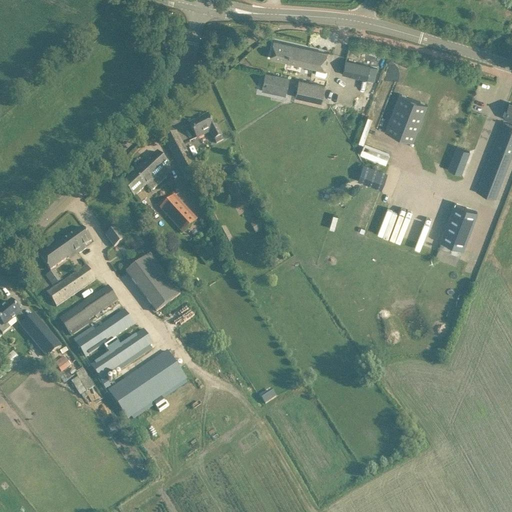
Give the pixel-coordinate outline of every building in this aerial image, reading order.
[(323,69),(326,52),(273,40),(270,57),(323,69)] [(367,79),(370,65),(345,60),(342,74),(367,79)] [(265,73),(263,86),(280,89),(279,94),(285,95),(285,90),(288,78),(265,73)] [(321,102),(325,86),(299,80),(295,96),(321,102)] [(427,104),(399,93),(385,131),(413,141),(427,104)] [(511,124),(503,121),(477,191),(496,198),(511,154),(511,104),(509,103),(506,113),(504,116),(511,119),(511,124)] [(216,126),(214,127),(207,115),(190,124),(197,139),(209,132),(214,141),(216,144),(223,140),(221,137),(222,137),(216,126)] [(364,143),(371,116),(364,115),(358,142),(364,143)] [(187,181),(198,175),(176,132),(163,138),(175,161),(187,181)] [(355,150),(382,160),(385,155),(389,156),(391,151),(364,141),(362,147),(357,145),(355,150)] [(150,192),(170,174),(165,169),(169,165),(164,160),(157,153),(121,186),(133,198),(145,187),(150,192)] [(357,180),(380,189),(386,175),(362,167),(357,180)] [(401,184),(395,181),(376,233),(388,237),(399,208),(393,206),(401,184)] [(238,209),(250,203),(239,183),(227,189),(238,209)] [(173,196),(159,208),(183,234),(196,221),(173,196)] [(454,202),(439,239),(462,248),(477,211),(454,202)] [(395,241),(424,251),(435,219),(405,210),(395,241)] [(256,236),(266,232),(262,221),(251,225),(256,236)] [(434,251),(443,226),(437,224),(428,249),(434,251)] [(113,248),(125,240),(117,227),(105,236),(113,248)] [(225,247),(234,243),(226,227),(218,231),(225,247)] [(79,254),(87,249),(85,246),(92,241),(82,228),(40,257),(50,271),(77,251),(79,254)] [(134,252),(144,245),(138,235),(128,242),(134,252)] [(156,313),(181,294),(151,254),(126,273),(156,313)] [(56,307),(96,280),(86,266),(47,293),(56,307)] [(52,286),(60,281),(53,270),(45,276),(52,286)] [(71,336),(90,323),(88,321),(117,301),(108,287),(60,319),(71,336)] [(209,294),(199,299),(204,306),(213,301),(209,294)] [(27,321),(11,302),(0,310),(0,331),(3,334),(10,328),(7,324),(15,318),(21,326),(47,357),(60,346),(34,315),(27,321)] [(85,357),(133,325),(124,311),(95,330),(93,328),(74,340),(85,357)] [(143,330),(91,365),(102,382),(101,382),(105,390),(110,386),(106,380),(152,348),(151,346),(153,345),(143,330)] [(108,352),(119,344),(116,339),(104,347),(108,352)] [(0,377),(20,360),(13,352),(0,362),(0,377)] [(167,352),(108,391),(128,419),(131,417),(133,420),(155,406),(159,412),(168,406),(166,402),(165,403),(163,400),(188,383),(185,380),(186,380),(167,352)] [(55,365),(48,369),(54,377),(61,373),(71,366),(64,357),(54,364),(55,365)] [(89,396),(86,392),(94,387),(84,370),(76,375),(78,378),(71,382),(80,396),(81,395),(83,399),(89,396)] [(265,404),(276,397),(271,389),(260,396),(265,404)] [(115,422),(107,427),(112,435),(120,430),(115,422)] [(144,480),(151,475),(149,471),(142,475),(144,480)]
